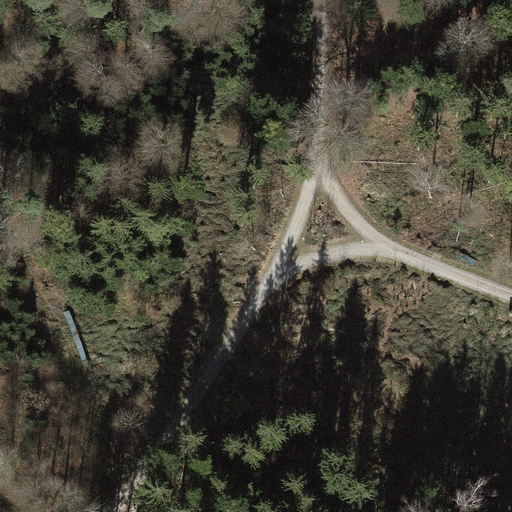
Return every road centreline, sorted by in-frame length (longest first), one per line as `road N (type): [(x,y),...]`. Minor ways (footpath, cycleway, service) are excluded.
road 1 (track): [(325,0),(315,162),(284,268),(101,511)]
road 2 (track): [(511,291),(454,263),(315,162)]
road 3 (track): [(284,268),(388,250),(454,263)]
